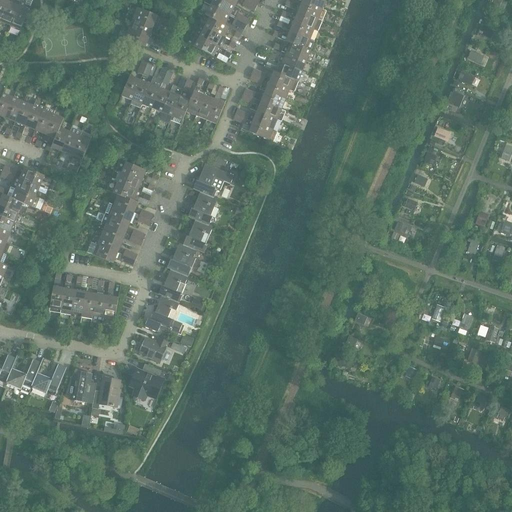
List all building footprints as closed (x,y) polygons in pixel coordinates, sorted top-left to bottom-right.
[(0,0),(0,22),(1,23),(9,2),(9,1),(6,0),(0,0)] [(19,6),(11,27),(21,31),(29,11),(24,8),(27,1),(26,1),(26,0),(20,0),(18,6),(19,6)] [(220,0),(214,0),(211,7),(230,17),(235,8),(220,0)] [(297,0),(302,2),(322,10),(323,9),(326,1),(325,0),(297,0)] [(494,0),(492,4),(504,10),(508,2),(503,0),(494,0)] [(245,1),(243,6),(254,12),(257,7),(245,1)] [(9,2),(1,23),(11,27),(19,6),(18,6),(9,2)] [(302,2),(301,5),(295,3),(293,4),(287,2),(285,6),(285,7),(298,12),(322,22),(326,11),(323,9),(322,10),(302,2)] [(230,17),(211,7),(205,16),(210,19),(225,26),(230,17)] [(133,20),(154,28),(154,27),(158,29),(160,24),(169,27),(171,23),(138,9),(133,20)] [(294,22),(314,30),(318,31),(322,22),(298,12),(297,15),(295,14),(292,15),(290,20),(294,22)] [(235,20),(246,26),(250,20),(238,14),(235,20)] [(210,19),(205,28),(224,38),(229,29),(225,26),(210,19)] [(154,28),(133,20),(129,30),(149,38),(154,28)] [(246,26),(235,20),(232,25),(244,31),(246,26)] [(314,30),(294,22),(290,32),(310,40),(314,30)] [(491,45),(497,31),(482,25),(476,38),(491,45)] [(224,38),(205,28),(201,26),(195,36),(200,38),(219,48),(224,38)] [(149,38),(129,30),(125,40),(145,48),(149,38)] [(290,44),(306,50),(311,52),(315,42),(310,40),(290,32),(286,42),(290,44)] [(219,48),(200,38),(194,48),(214,58),(219,48)] [(306,50),(290,44),(289,48),(288,47),(285,48),(283,53),(286,54),(307,62),(311,64),(316,54),(311,52),(306,50)] [(472,50),(468,58),(481,64),(485,56),(472,50)] [(282,64),(303,72),(307,62),(286,54),(285,57),(281,56),(278,62),(282,64)] [(137,73),(143,76),(148,64),(142,61),(137,73)] [(148,64),(143,76),(148,78),(153,66),(148,64)] [(282,64),(278,74),(294,81),(298,83),(303,72),(282,64)] [(157,82),(162,84),(167,72),(162,69),(157,82)] [(252,75),(264,80),(266,75),(254,70),(252,75)] [(167,72),(162,84),(168,86),(173,74),(167,72)] [(269,82),(290,91),(294,81),(278,74),(274,72),(269,82)] [(461,72),(458,80),(471,86),(475,78),(461,72)] [(264,80),(252,75),(250,81),(262,86),(264,80)] [(122,97),(132,101),(140,81),(130,77),(122,97)] [(174,85),(170,93),(162,113),(172,118),(187,80),(182,78),(176,92),(172,90),(174,85)] [(187,80),(172,118),(171,121),(181,125),(186,113),(190,101),(187,100),(189,94),(188,94),(193,82),(187,80)] [(140,81),(132,101),(131,105),(141,109),(142,105),(150,85),(140,81)] [(269,82),(265,92),(286,101),(290,91),(269,82)] [(142,105),(152,109),(160,89),(150,85),(142,105)] [(214,100),(206,121),(217,125),(226,103),(219,100),(222,95),(224,89),(220,88),(220,87),(214,100)] [(186,113),(196,117),(204,96),(201,95),(201,94),(201,90),(196,88),(194,92),(190,101),(186,113)] [(170,93),(160,89),(152,109),(162,113),(170,93)] [(450,102),(459,106),(465,93),(456,89),(450,102)] [(246,90),(244,95),(256,100),(258,95),(246,90)] [(256,100),(281,111),(286,101),(265,92),(260,90),(258,95),(256,100)] [(0,102),(0,116),(6,119),(14,99),(3,95),(0,102)] [(286,113),(281,111),(256,100),(244,95),(241,101),(254,106),(254,104),(257,106),(255,112),(257,113),(282,123),(286,113)] [(204,96),(196,117),(206,121),(214,100),(204,96)] [(6,119),(15,123),(24,103),(14,99),(6,119)] [(18,133),(22,135),(26,127),(34,107),(24,103),(15,123),(14,126),(20,128),(18,133)] [(26,127),(35,131),(36,131),(45,107),(35,103),(34,107),(26,127)] [(55,111),(45,107),(36,131),(35,131),(34,135),(37,136),(39,135),(40,133),(46,135),(54,115),(55,111)] [(282,123),(257,113),(256,116),(252,114),(250,115),(238,110),(236,115),(273,130),(278,132),(282,123)] [(54,115),(46,135),(55,139),(56,140),(60,129),(64,120),(54,115)] [(273,130),(236,115),(233,121),(245,126),(246,126),(249,127),(247,132),(269,141),(273,130)] [(449,142),(453,133),(439,127),(435,136),(449,142)] [(62,153),(72,157),(80,137),(82,132),(72,128),(70,133),(62,153)] [(51,149),(52,149),(62,153),(70,133),(60,129),(56,140),(55,139),(52,147),(51,149)] [(80,137),(72,157),(82,161),(91,141),(80,137)] [(511,144),(506,143),(502,159),(511,161),(511,158),(511,144)] [(435,165),(438,156),(428,152),(424,162),(435,165)] [(218,158),(215,163),(225,167),(228,161),(219,158),(218,157),(218,158)] [(122,174),(142,182),(146,171),(126,163),(122,174)] [(200,193),(214,198),(221,181),(230,184),(234,176),(205,165),(198,182),(197,182),(193,190),(200,193)] [(14,177),(40,188),(45,177),(25,169),(23,172),(18,170),(17,171),(5,166),(2,172),(14,177)] [(2,172),(0,177),(12,182),(14,177),(2,172)] [(117,183),(137,192),(142,182),(122,174),(119,172),(115,182),(117,183)] [(426,187),(429,177),(418,175),(416,184),(426,187)] [(10,187),(16,189),(36,198),(39,192),(44,194),(45,193),(46,194),(48,191),(40,188),(14,177),(12,182),(10,187)] [(113,194),(117,196),(118,196),(133,202),(133,201),(137,192),(117,183),(113,194)] [(3,195),(7,197),(9,191),(0,187),(0,194),(3,196),(3,195)] [(14,194),(9,191),(7,197),(12,199),(12,200),(23,204),(29,206),(38,210),(43,200),(36,198),(16,189),(14,194)] [(196,221),(209,226),(212,218),(211,217),(218,199),(214,198),(200,193),(193,210),(192,209),(188,218),(196,221)] [(0,202),(0,206),(19,214),(25,216),(29,206),(23,204),(12,200),(12,199),(7,197),(3,195),(3,196),(0,202)] [(118,196),(117,196),(114,205),(134,214),(134,213),(138,203),(133,201),(133,202),(118,196)] [(415,211),(419,203),(409,198),(405,206),(415,211)] [(106,214),(130,224),(133,225),(135,218),(138,219),(137,222),(150,227),(152,221),(140,216),(134,213),(134,214),(114,205),(113,206),(110,204),(106,214)] [(0,218),(15,224),(19,214),(0,206),(0,218)] [(140,216),(152,221),(154,215),(142,210),(140,216)] [(476,224),(486,227),(490,215),(480,211),(476,224)] [(106,225),(126,234),(130,224),(106,214),(102,224),(106,225)] [(15,224),(0,218),(0,229),(11,234),(15,235),(16,224),(15,224)] [(187,237),(184,245),(197,251),(204,254),(207,246),(206,245),(213,227),(209,226),(196,221),(189,238),(187,237)] [(392,238),(405,244),(412,227),(399,222),(392,238)] [(106,225),(102,236),(122,244),(126,234),(106,225)] [(0,241),(7,244),(11,234),(0,229),(0,241)] [(132,236),(144,241),(146,236),(134,231),(132,236)] [(98,245),(118,254),(122,244),(102,236),(98,245)] [(144,241),(132,236),(129,242),(141,247),(144,241)] [(477,255),(481,241),(470,238),(466,252),(477,255)] [(0,252),(6,255),(11,245),(7,244),(0,241),(0,252)] [(167,269),(171,270),(188,278),(192,269),(190,268),(197,251),(184,245),(180,244),(174,257),(172,261),(171,260),(167,269)] [(135,261),(123,256),(118,254),(98,245),(93,256),(113,265),(115,260),(121,263),(121,262),(133,267),(135,261)] [(497,246),(495,261),(503,262),(505,247),(497,246)] [(123,256),(135,261),(138,256),(125,251),(123,256)] [(162,297),(179,304),(183,295),(181,294),(188,278),(171,270),(164,287),(162,286),(159,295),(162,297)] [(50,309),(61,311),(65,290),(60,289),(61,281),(60,280),(61,275),(57,274),(57,273),(56,273),(54,288),(50,309)] [(93,317),(104,319),(108,298),(103,297),(104,291),(103,291),(104,282),(99,281),(100,281),(99,281),(97,296),(93,317)] [(61,311),(72,313),(76,292),(71,291),(72,286),(66,284),(65,290),(61,311)] [(72,313),(83,315),(86,294),(76,292),(72,313)] [(97,296),(86,294),(83,315),(93,317),(97,296)] [(179,304),(162,297),(155,314),(154,313),(151,321),(148,320),(145,328),(158,333),(159,330),(177,337),(182,327),(174,324),(174,322),(168,319),(172,310),(176,312),(179,304)] [(108,298),(104,319),(115,320),(118,300),(108,298)] [(194,298),(192,305),(202,308),(205,301),(194,298)] [(429,322),(448,331),(455,316),(436,307),(429,322)] [(357,322),(369,327),(373,318),(361,313),(357,322)] [(460,329),(469,331),(474,317),(465,314),(460,329)] [(482,325),(479,333),(486,335),(489,327),(482,325)] [(495,344),(500,329),(491,326),(486,341),(495,344)] [(152,361),(160,364),(170,340),(160,336),(157,343),(145,338),(139,354),(153,360),(152,361)] [(180,343),(192,347),(195,340),(183,336),(180,343)] [(437,336),(434,346),(442,349),(445,338),(437,336)] [(478,364),(482,351),(473,348),(468,361),(478,364)] [(498,356),(485,351),(480,364),(492,369),(498,356)] [(0,386),(5,388),(6,385),(13,369),(17,360),(8,356),(3,367),(0,365),(0,386)] [(338,365),(352,370),(354,361),(341,357),(338,365)] [(13,369),(6,385),(21,391),(22,388),(24,389),(24,390),(30,393),(31,389),(38,373),(42,364),(33,360),(29,371),(25,370),(23,374),(13,369)] [(38,373),(31,389),(46,395),(48,392),(50,393),(49,395),(55,397),(55,395),(56,396),(67,368),(59,365),(54,376),(50,374),(49,378),(38,373)] [(133,397),(144,402),(147,396),(155,399),(163,380),(162,379),(162,378),(159,377),(162,372),(145,365),(142,372),(137,370),(134,378),(136,378),(132,388),(136,389),(133,397)] [(406,376),(414,379),(418,370),(410,367),(406,376)] [(72,378),(69,395),(71,396),(69,403),(87,406),(87,404),(93,405),(97,384),(91,383),(92,376),(78,373),(77,379),(72,378)] [(433,377),(430,387),(438,389),(441,379),(433,377)] [(93,405),(92,409),(99,410),(100,404),(111,406),(114,407),(114,406),(118,407),(121,391),(119,390),(120,383),(104,380),(102,393),(96,392),(97,384),(93,405)] [(456,386),(451,399),(460,402),(465,389),(456,386)] [(478,396),(475,407),(484,410),(488,400),(478,396)] [(502,406),(496,422),(504,425),(510,409),(502,406)] [(96,424),(99,424),(101,412),(94,410),(93,419),(97,420),(96,424)]
